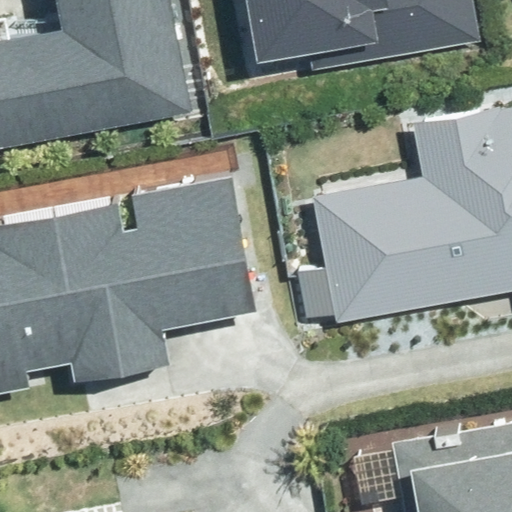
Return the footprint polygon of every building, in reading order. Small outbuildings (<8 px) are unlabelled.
[(0,41),(0,150),(206,116),(186,0),(71,0),(76,28),(0,41)] [(259,0),(271,84),(493,53),(485,0),(259,0)] [(511,83),(436,99),(449,168),(333,191),(361,332),(511,302),(511,83)] [(0,385),(276,336),(250,190),(0,234),(0,385)] [(511,511),(511,452),(396,477),(403,511),(511,511)]
